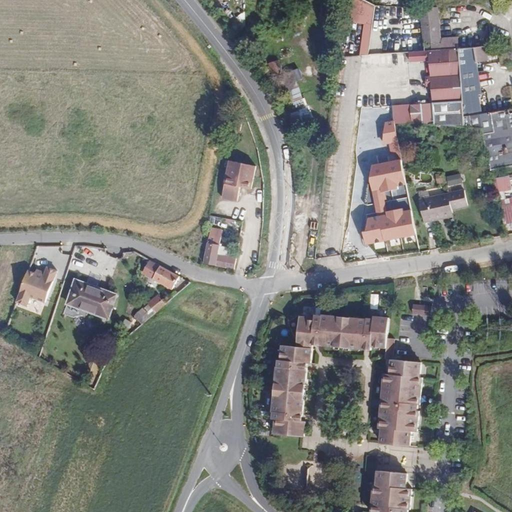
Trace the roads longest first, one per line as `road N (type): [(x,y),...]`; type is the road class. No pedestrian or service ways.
road 1 (tertiary): [(183,0),(259,99),(280,156),(283,206),(266,287)]
road 2 (unclassified): [(0,239),(109,238),(199,273),(266,287)]
road 3 (unknown): [(417,78),(379,79),(351,94),(331,278)]
road 4 (unclassified): [(511,247),(266,287)]
